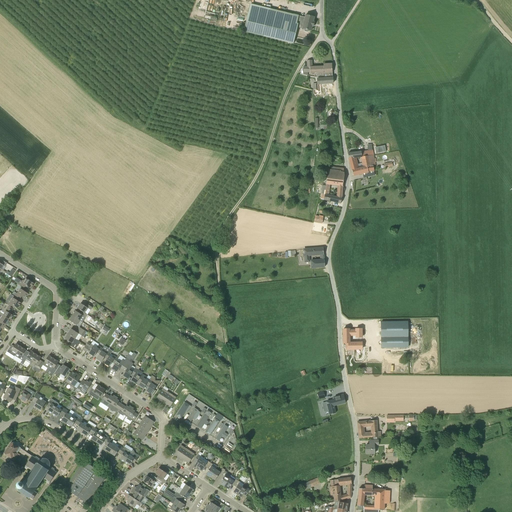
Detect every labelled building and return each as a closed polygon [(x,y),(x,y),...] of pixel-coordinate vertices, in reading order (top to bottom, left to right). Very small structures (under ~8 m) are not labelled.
[(299,16),(293,14),(293,15),(292,22),(268,16),(264,37),(294,44),(297,28),(300,18),(298,17),(299,16)] [(304,19),(300,18),(297,28),(304,29),(304,30),(305,32),(307,32),(309,32),(309,31),(311,31),(312,26),(313,27),(314,22),(313,22),(314,17),(305,15),(304,19)] [(324,73),(323,67),(312,67),(312,61),(307,61),(307,67),(303,67),(304,73),(310,72),(310,73),(317,73),(317,74),(324,73)] [(319,78),(333,78),(333,77),(333,72),(332,72),(332,64),(323,64),(324,67),(323,67),(324,73),(317,74),(317,77),(319,77),(319,78)] [(317,79),(317,83),(318,91),(321,90),(321,84),(325,84),(333,83),(333,78),(319,78),(319,79),(317,79)] [(361,152),(348,154),(349,159),(351,159),(356,158),(361,157),(362,157),(374,155),(373,150),(368,151),(361,152)] [(349,159),(350,163),(354,176),(369,172),(368,172),(374,171),(373,164),(375,164),(374,155),(362,157),(361,157),(362,167),(359,168),(356,158),(351,159),(349,159)] [(344,176),(344,169),(332,167),(331,170),(328,169),(327,175),(325,174),(324,176),(327,177),(326,180),(325,180),(325,182),(326,182),(325,189),(322,189),(321,194),(328,195),(329,184),(343,186),(344,176)] [(324,200),(341,204),(342,198),(343,190),(339,190),(338,197),(328,195),(321,194),(321,199),(324,200)] [(323,249),(304,250),(305,261),(308,261),(308,263),(311,262),(312,268),(325,267),(324,260),(311,261),(310,256),(324,254),(323,249)] [(23,280),(22,281),(16,278),(14,281),(25,288),(26,286),(31,288),(34,284),(26,278),(24,281),(23,280)] [(17,294),(17,293),(14,291),(12,294),(20,299),(21,296),(24,298),(28,293),(21,289),(17,294)] [(9,302),(7,300),(5,303),(12,308),(14,305),(18,308),(21,303),(17,301),(18,299),(19,300),(19,299),(13,295),(13,296),(11,296),(10,298),(10,300),(9,302)] [(82,311),(84,313),(87,308),(91,310),(92,307),(87,304),(85,306),(81,303),(79,305),(78,307),(77,308),(82,311)] [(3,316),(10,320),(13,316),(10,314),(12,311),(5,307),(3,309),(2,310),(0,311),(1,312),(0,312),(0,313),(3,316)] [(73,315),(73,316),(83,322),(87,315),(84,313),(82,311),(80,314),(76,311),(74,313),(73,315)] [(3,316),(0,320),(0,327),(1,328),(4,323),(7,325),(10,320),(3,316)] [(70,318),(71,319),(69,321),(77,325),(79,327),(82,323),(83,322),(73,316),(72,317),(72,316),(70,318)] [(406,324),(380,324),(380,339),(380,348),(406,348),(406,339),(406,324)] [(69,333),(68,334),(75,338),(78,334),(85,338),(86,336),(85,335),(77,330),(76,332),(71,329),(70,331),(68,333),(69,333)] [(361,340),(361,335),(366,335),(366,329),(343,329),(344,339),(344,346),(361,346),(362,349),(369,349),(369,340),(361,340)] [(79,341),(75,338),(68,334),(67,334),(66,336),(66,337),(65,339),(72,343),(73,342),(75,344),(76,344),(79,341)] [(14,346),(12,345),(7,352),(15,357),(15,356),(21,347),(16,344),(14,346)] [(87,351),(89,352),(89,353),(94,357),(97,352),(100,354),(102,351),(103,349),(98,345),(97,348),(94,346),(91,344),(89,347),(87,351)] [(23,355),(26,350),(21,347),(15,356),(22,360),(25,356),(23,355)] [(378,348),(370,349),(370,352),(366,352),(366,355),(372,355),(372,359),(378,358),(378,348)] [(105,357),(107,359),(109,356),(111,354),(106,350),(104,353),(102,351),(100,354),(97,358),(102,362),(105,357)] [(23,364),(25,362),(26,361),(30,363),(36,354),(31,351),(27,357),(25,356),(22,360),(21,363),(23,364)] [(36,354),(30,363),(37,368),(42,361),(40,360),(41,358),(36,354)] [(112,362),(115,364),(117,361),(118,359),(120,355),(119,354),(117,358),(113,355),(112,358),(109,356),(107,359),(104,363),(109,367),(112,362)] [(120,367),(123,369),(129,361),(130,358),(132,356),(129,354),(126,359),(124,361),(122,360),(120,363),(117,361),(115,364),(112,368),(118,372),(120,367)] [(42,361),(37,368),(36,371),(38,372),(43,365),(48,368),(50,365),(54,359),(49,355),(45,362),(44,363),(42,361)] [(54,373),(55,372),(59,365),(57,364),(59,362),(54,359),(50,365),(48,368),(47,369),(54,373)] [(130,369),(131,367),(132,365),(132,363),(129,361),(123,369),(126,371),(123,375),(128,379),(131,374),(133,371),(130,369)] [(62,367),(59,365),(55,372),(54,373),(63,379),(65,376),(65,377),(70,369),(63,365),(62,367)] [(136,384),(139,379),(142,374),(143,373),(139,370),(140,368),(137,366),(136,368),(135,368),(133,371),(131,374),(134,376),(131,381),(136,384)] [(77,374),(73,371),(66,381),(63,385),(66,387),(69,383),(71,385),(70,386),(73,388),(74,387),(80,377),(77,375),(77,374)] [(143,389),(146,384),(148,381),(146,380),(147,377),(142,374),(139,379),(141,381),(138,386),(143,389)] [(146,384),(149,386),(146,391),(152,394),(160,381),(155,381),(155,378),(152,376),(148,381),(146,384)] [(84,395),(87,390),(92,383),(90,381),(89,382),(87,381),(86,382),(82,380),(77,387),(81,390),(80,392),(84,395)] [(101,397),(105,390),(98,385),(95,390),(92,388),(88,394),(92,396),(94,392),(101,397)] [(8,388),(4,398),(11,401),(13,397),(16,398),(21,389),(17,388),(16,391),(8,388)] [(27,401),(30,400),(32,396),(30,395),(28,394),(31,390),(28,388),(25,388),(25,389),(19,398),(23,400),(23,402),(26,403),(27,401)] [(161,401),(167,391),(163,388),(157,397),(161,401)] [(172,394),(167,391),(161,401),(166,403),(172,394)] [(44,398),(37,393),(34,399),(38,401),(34,407),(40,411),(46,402),(43,400),(44,398)] [(101,402),(109,408),(110,406),(116,397),(114,395),(113,397),(110,395),(110,396),(106,394),(101,402)] [(172,394),(166,403),(171,407),(177,397),(172,394)] [(334,406),(346,402),(344,395),(335,397),(335,399),(332,399),(332,401),(327,402),(329,411),(326,412),(327,415),(336,413),(334,406)] [(117,413),(117,412),(122,404),(119,402),(119,401),(117,399),(118,398),(116,397),(110,406),(109,408),(110,408),(112,408),(114,409),(114,411),(117,413)] [(50,407),(47,411),(52,414),(57,407),(59,403),(58,403),(58,404),(55,401),(51,399),(51,400),(47,405),(50,407)] [(190,403),(189,403),(186,400),(182,406),(178,414),(181,417),(189,405),(190,403)] [(92,406),(86,402),(83,406),(89,410),(92,406)] [(124,415),(126,416),(132,407),(130,406),(129,407),(126,406),(126,407),(122,404),(117,412),(123,416),(124,415)] [(197,405),(193,411),(191,413),(188,419),(192,421),(195,416),(201,407),(197,405)] [(60,413),(62,415),(66,409),(61,407),(60,409),(57,407),(52,414),(57,418),(60,413)] [(131,421),(131,420),(132,418),(135,420),(138,415),(134,412),(135,411),(133,410),(134,408),(132,407),(126,416),(127,417),(127,419),(131,421)] [(70,412),(66,409),(62,415),(64,416),(62,420),(67,424),(71,416),(68,414),(70,412)] [(208,421),(209,420),(209,418),(208,418),(205,415),(203,417),(199,424),(204,427),(208,421)] [(74,423),(77,424),(80,419),(76,416),(75,418),(71,416),(67,424),(72,427),(74,423)] [(142,420),(151,427),(154,422),(145,416),(142,420)] [(80,419),(77,424),(79,426),(76,430),(81,433),(86,425),(83,423),(84,421),(80,419)] [(148,431),(151,427),(142,420),(139,425),(148,431)] [(377,436),(376,421),(358,422),(360,438),(377,436)] [(89,432),(91,434),(95,428),(88,423),(86,425),(81,433),(87,436),(89,432)] [(213,423),(213,424),(209,430),(214,433),(217,428),(218,426),(217,425),(213,423)] [(136,429),(145,435),(148,431),(139,425),(136,429)] [(91,439),(96,442),(101,435),(98,433),(99,431),(95,428),(91,434),(94,435),(91,439)] [(145,435),(136,429),(133,434),(142,440),(145,435)] [(221,429),(220,432),(216,438),(222,442),(223,439),(225,436),(226,436),(227,433),(226,432),(221,429)] [(106,443),(109,439),(110,437),(105,435),(104,437),(101,435),(96,442),(101,446),(104,441),(106,443)] [(113,441),(109,439),(106,443),(105,444),(108,446),(105,450),(110,453),(115,445),(112,443),(113,441)] [(378,445),(378,440),(370,441),(370,445),(366,445),(366,454),(375,454),(374,445),(378,445)] [(5,453),(4,453),(12,458),(12,457),(15,459),(18,455),(23,458),(26,455),(29,457),(30,458),(32,456),(21,448),(12,442),(5,453)] [(233,445),(229,442),(228,445),(226,447),(224,450),(226,450),(229,453),(232,448),(234,445),(233,445)] [(118,452),(120,453),(124,448),(119,445),(118,447),(115,445),(110,453),(115,456),(118,452)] [(180,457),(186,448),(181,445),(175,454),(180,457)] [(120,459),(125,462),(133,449),(132,451),(129,450),(128,450),(127,450),(124,448),(120,453),(123,455),(120,459)] [(190,451),(186,448),(180,457),(184,460),(190,451)] [(133,449),(125,462),(130,466),(132,461),(135,463),(139,456),(135,453),(134,450),(133,450),(133,449)] [(190,451),(184,460),(189,463),(195,454),(190,451)] [(196,463),(194,466),(198,469),(203,461),(199,458),(201,456),(198,454),(193,462),(196,463)] [(34,457),(32,456),(30,458),(24,467),(27,469),(29,468),(30,469),(30,471),(31,472),(30,472),(30,471),(29,472),(30,473),(28,476),(27,475),(27,476),(25,479),(24,480),(25,480),(23,483),(22,482),(20,482),(18,483),(17,484),(17,486),(17,487),(16,488),(16,489),(17,488),(25,493),(24,494),(25,494),(33,499),(37,493),(34,491),(43,478),(45,478),(50,481),(56,471),(47,466),(48,464),(47,462),(46,461),(44,460),(43,461),(41,462),(38,460),(38,458),(37,457),(36,457),(34,457)] [(89,503),(92,497),(104,479),(106,477),(103,476),(102,478),(100,476),(99,477),(97,476),(100,472),(84,461),(70,481),(73,484),(68,491),(76,496),(78,497),(79,496),(83,499),(89,503)] [(205,466),(207,468),(210,463),(208,461),(207,463),(203,461),(198,469),(201,471),(205,466)] [(206,474),(210,477),(216,469),(212,466),(213,464),(210,463),(207,468),(209,469),(206,474)] [(158,475),(157,478),(162,482),(165,483),(166,481),(164,479),(167,473),(159,468),(157,471),(155,471),(156,473),(155,474),(158,475)] [(210,477),(215,480),(218,475),(221,477),(225,471),(225,470),(223,468),(220,472),(216,469),(210,477)] [(220,483),(224,486),(230,478),(225,475),(227,472),(225,471),(221,477),(223,478),(220,483)] [(145,479),(143,482),(153,488),(155,485),(154,484),(155,482),(160,485),(162,482),(157,478),(155,481),(147,476),(146,477),(145,477),(145,479)] [(232,484),(234,486),(238,480),(235,479),(234,481),(230,478),(224,486),(229,489),(232,484)] [(306,489),(317,485),(320,483),(317,478),(304,484),(306,489)] [(351,498),(352,483),(351,478),(338,479),(333,480),(334,487),(332,487),(330,487),(331,495),(334,495),(335,502),(351,498)] [(233,492),(237,495),(242,486),(239,484),(240,482),(238,480),(234,486),(236,487),(233,492)] [(183,489),(192,495),(194,492),(193,491),(194,490),(186,484),(183,489)] [(133,489),(145,497),(147,494),(144,493),(147,490),(139,485),(137,488),(135,486),(133,489)] [(357,506),(363,506),(365,495),(372,495),(372,496),(375,496),(374,506),(364,505),(364,509),(375,510),(375,509),(384,510),(384,501),(389,501),(390,491),(385,490),(372,489),(373,485),(365,485),(364,489),(359,488),(359,495),(357,506)] [(246,489),(242,486),(237,495),(241,497),(243,494),(245,496),(249,489),(246,487),(246,489)] [(134,494),(132,497),(141,503),(143,500),(145,497),(133,489),(131,492),(134,494)] [(170,502),(173,504),(182,510),(184,507),(184,506),(185,504),(180,501),(182,499),(176,495),(166,489),(163,493),(172,499),(170,502)] [(178,493),(176,495),(182,499),(183,497),(188,500),(189,498),(190,498),(192,495),(183,489),(180,494),(178,493)] [(139,506),(141,503),(132,497),(129,495),(127,498),(129,499),(127,502),(135,508),(137,504),(139,506)] [(211,502),(208,507),(215,511),(218,506),(211,502)] [(337,505),(334,506),(329,508),(329,507),(324,508),(325,511),(328,511),(334,510),(338,508),(346,510),(347,507),(347,506),(348,505),(347,504),(348,503),(339,502),(338,506),(337,505)]
